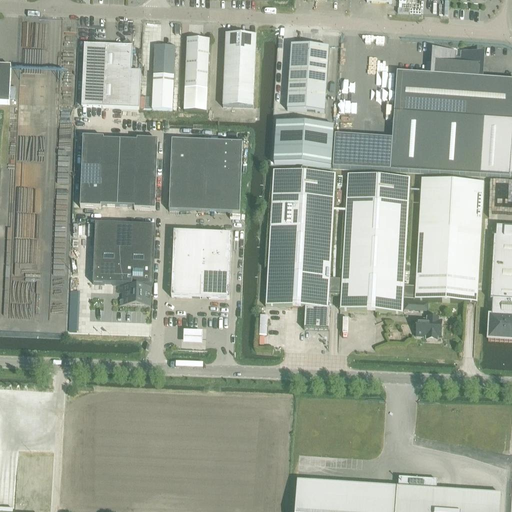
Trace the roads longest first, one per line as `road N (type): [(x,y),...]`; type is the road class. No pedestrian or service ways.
road 1 (tertiary): [(0,362),(511,383)]
road 2 (unclassified): [(511,28),(53,9)]
